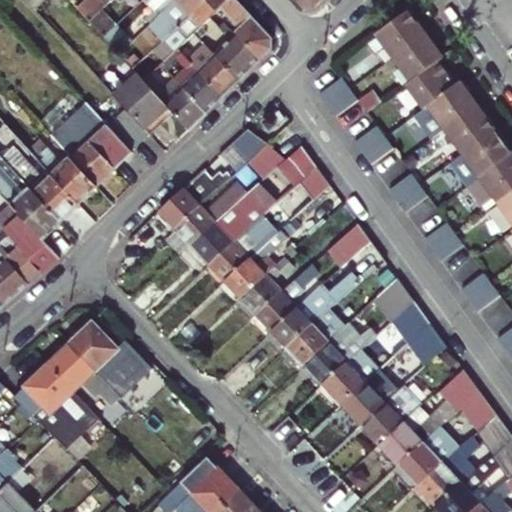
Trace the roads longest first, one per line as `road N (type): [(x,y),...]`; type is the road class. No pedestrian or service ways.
road 1 (residential): [(277,72),(511,394)]
road 2 (residential): [(78,260),(316,511)]
road 3 (residential): [(277,72),(78,260)]
